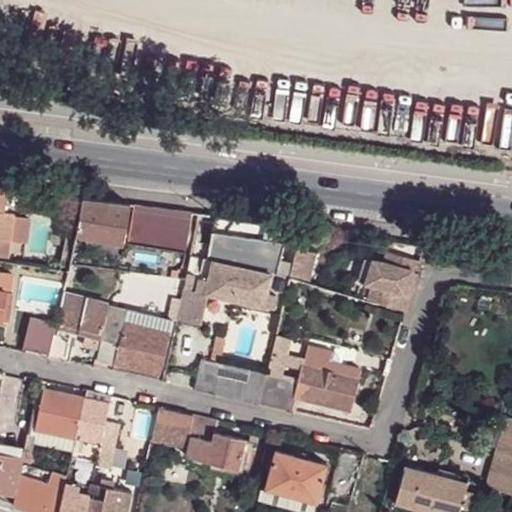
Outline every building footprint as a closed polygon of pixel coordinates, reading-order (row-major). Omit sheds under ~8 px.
[(0,189),(0,261),(5,262),(6,262),(8,242),(12,216),(12,213),(4,212),(7,190),(0,189)] [(130,207),(83,200),(76,236),(122,245),(130,207)] [(185,253),(193,215),(135,208),(134,214),(133,214),(127,243),(185,253)] [(30,219),(12,216),(8,242),(26,244),(30,219)] [(302,229),(290,278),(308,283),(316,252),(308,251),(314,230),(302,229)] [(210,253),(279,268),(286,243),(213,234),(210,253)] [(76,236),(74,247),(121,256),(122,245),(76,236)] [(421,260),(389,250),(386,260),(367,259),(360,281),(374,285),(370,301),(379,304),(406,311),(421,260)] [(210,253),(208,261),(213,262),(272,275),(277,275),(279,268),(210,253)] [(171,270),(181,272),(183,257),(174,256),(171,270)] [(210,276),(205,295),(208,296),(275,310),(279,291),(269,289),(272,275),(213,262),(210,276)] [(14,274),(0,271),(0,289),(8,291),(8,292),(12,293),(14,274)] [(205,295),(210,276),(200,274),(197,292),(196,294),(205,295)] [(369,301),(370,301),(374,285),(360,281),(355,297),(369,301)] [(289,283),(286,295),(295,297),(298,285),(289,283)] [(0,321),(4,322),(4,321),(9,322),(15,294),(8,292),(8,291),(0,289),(0,321)] [(197,292),(183,289),(181,300),(179,310),(178,319),(177,320),(202,325),(208,296),(205,295),(196,294),(197,292)] [(63,293),(56,328),(85,335),(83,345),(98,348),(108,303),(63,293)] [(181,300),(172,298),(168,317),(178,319),(179,310),(181,300)] [(108,306),(106,320),(124,324),(124,323),(127,310),(108,306)] [(173,321),(127,310),(124,323),(169,334),(173,321)] [(169,334),(124,323),(124,324),(106,320),(98,360),(160,375),(169,334)] [(29,325),(23,352),(34,354),(38,335),(40,327),(29,325)] [(54,334),(56,330),(40,327),(38,335),(34,354),(50,357),(54,334)] [(50,357),(65,361),(70,337),(54,334),(50,357)] [(267,374),(277,376),(282,354),(288,356),(288,353),(290,340),(276,337),(272,351),(267,374)] [(98,348),(83,345),(79,362),(95,365),(98,348)] [(263,390),(260,404),(293,412),(297,398),(350,410),(360,368),(330,363),(332,353),(308,347),(305,357),(299,381),(278,377),(275,393),(263,390)] [(278,377),(299,381),(305,357),(288,353),(288,356),(282,354),(277,376),(278,377)] [(202,360),(195,390),(211,394),(216,395),(245,401),(260,404),(263,390),(267,375),(202,360)] [(85,397),(42,388),(39,402),(34,429),(40,430),(75,438),(85,397)] [(42,388),(37,388),(34,402),(39,402),(42,388)] [(86,390),(85,397),(109,403),(110,396),(86,390)] [(75,438),(100,443),(104,423),(109,403),(85,397),(75,438)] [(39,438),(40,430),(34,429),(39,402),(34,402),(25,448),(32,449),(33,445),(35,437),(39,438)] [(191,430),(194,415),(157,407),(154,421),(191,430)] [(511,415),(506,414),(486,485),(511,492),(511,415)] [(210,418),(194,415),(191,430),(206,433),(210,418)] [(186,447),(191,449),(193,436),(213,440),(214,432),(217,434),(220,421),(210,418),(206,433),(191,430),(186,447)] [(186,447),(191,430),(154,421),(150,439),(186,447)] [(118,425),(104,423),(100,443),(97,460),(96,466),(110,469),(118,425)] [(35,437),(33,445),(71,453),(75,438),(40,430),(39,438),(35,437)] [(208,462),(238,469),(239,463),(241,452),(243,443),(244,439),(217,434),(214,432),(213,440),(208,462)] [(188,457),(208,462),(213,440),(193,436),(191,449),(188,457)] [(71,453),(71,454),(97,460),(100,443),(75,438),(71,453)] [(0,442),(0,452),(23,457),(23,455),(24,452),(9,448),(2,443),(0,442)] [(241,452),(245,453),(248,455),(254,456),(256,447),(243,443),(241,452)] [(363,453),(340,447),(327,500),(332,502),(332,503),(344,506),(349,507),(349,506),(363,453)] [(315,500),(316,501),(327,462),(275,449),(265,488),(315,500)] [(0,452),(0,489),(15,492),(19,475),(22,463),(23,457),(0,452)] [(22,463),(31,466),(34,458),(23,455),(23,457),(22,463)] [(458,511),(467,480),(405,463),(403,472),(396,502),(410,506),(425,510),(433,511),(458,511)] [(403,472),(392,469),(384,499),(396,502),(403,472)] [(39,481),(32,511),(35,511),(58,511),(63,491),(66,476),(52,473),(49,484),(39,481)] [(13,503),(32,511),(39,481),(19,475),(15,492),(13,503)] [(126,511),(131,491),(92,482),(89,497),(96,499),(93,511),(126,511)] [(265,488),(260,486),(258,497),(312,511),(315,500),(265,488)] [(58,511),(86,511),(89,497),(63,491),(58,511)] [(89,497),(86,511),(93,511),(96,499),(89,497)] [(341,511),(344,506),(332,503),(330,511),(341,511)]
